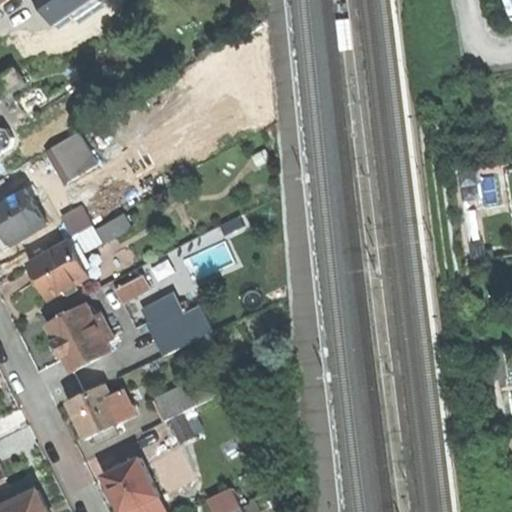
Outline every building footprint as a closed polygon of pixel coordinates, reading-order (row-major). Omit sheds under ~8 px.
[(101,1),(100,0),(35,0),(54,27),(70,16),(74,20),(101,1)] [(341,13),(343,43),(355,42),(353,12),(341,13)] [(0,76),(0,86),(2,90),(23,76),(16,66),(0,76)] [(0,127),(0,126),(0,137),(8,150),(13,146),(15,138),(9,129),(0,127)] [(75,136),(45,154),(64,186),(94,168),(75,136)] [(29,189),(0,206),(0,222),(4,229),(2,230),(0,234),(5,242),(9,242),(11,241),(13,245),(49,224),(29,189)] [(63,217),(74,237),(95,225),(84,206),(63,217)] [(124,215),(97,230),(104,242),(131,226),(124,215)] [(226,235),(245,225),(241,216),(222,226),(226,235)] [(69,240),(70,241),(87,270),(92,267),(84,253),(104,242),(97,230),(95,225),(74,237),(69,240)] [(70,241),(31,263),(41,281),(51,298),(66,289),(69,294),(75,291),(75,290),(78,288),(75,284),(90,276),(87,270),(70,241)] [(171,259),(155,267),(161,278),(177,270),(171,259)] [(117,290),(123,302),(150,288),(144,276),(117,290)] [(143,310),(166,355),(215,331),(202,306),(187,313),(177,293),(143,310)] [(62,350),(75,372),(115,350),(109,340),(116,337),(103,315),(97,318),(90,306),(50,328),(62,350)] [(485,350),(490,380),(504,377),(499,348),(485,350)] [(156,400),(166,420),(171,418),(193,407),(213,398),(203,377),(156,400)] [(106,384),(70,402),(80,422),(88,440),(101,433),(104,440),(116,434),(113,428),(125,422),(125,421),(112,397),(106,384)] [(125,390),(112,397),(125,421),(137,415),(125,390)] [(204,429),(193,407),(171,418),(182,440),(204,429)] [(0,458),(0,480),(9,476),(0,458)] [(116,495),(124,511),(127,511),(161,496),(143,459),(107,476),(116,495)] [(0,509),(0,511),(50,511),(48,506),(40,490),(22,499),(12,504),(0,509)] [(235,490),(211,502),(215,511),(229,511),(242,505),(235,490)] [(9,497),(12,504),(22,499),(19,492),(9,497)]
